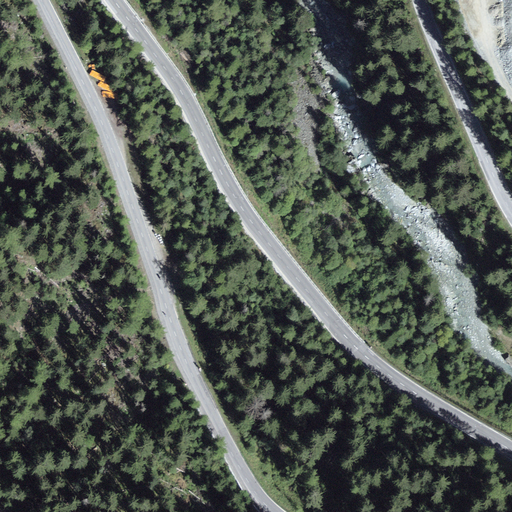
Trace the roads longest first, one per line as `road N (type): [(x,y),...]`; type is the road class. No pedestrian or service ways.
road 1 (secondary): [(511,450),(355,347),(240,206),(173,79),(114,0)]
road 2 (secondary): [(40,0),(107,135),(186,362),(245,478),(273,511)]
road 3 (secondary): [(419,0),(511,214)]
